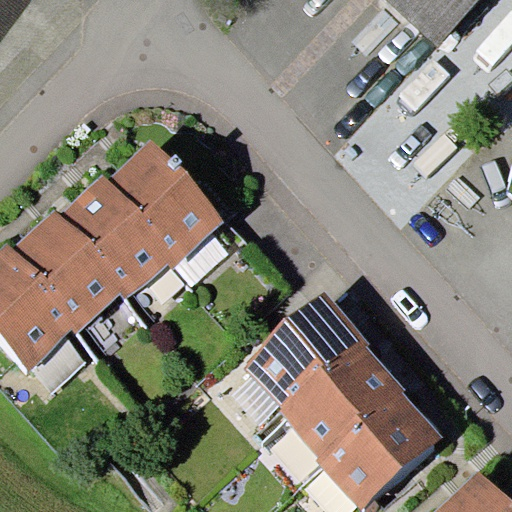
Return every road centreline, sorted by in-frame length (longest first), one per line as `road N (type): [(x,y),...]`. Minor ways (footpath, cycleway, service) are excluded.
road 1 (residential): [(140,16),(511,419)]
road 2 (residential): [(140,16),(0,159)]
